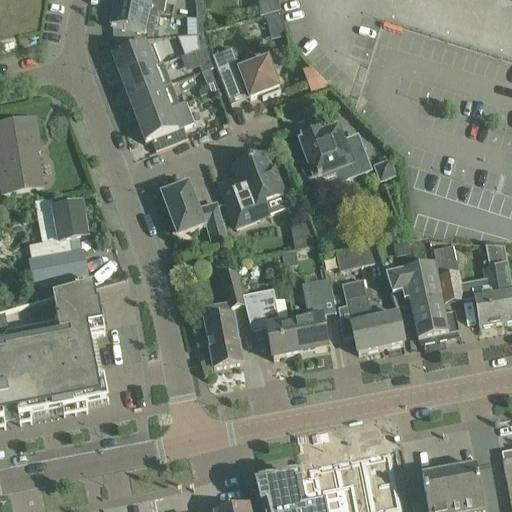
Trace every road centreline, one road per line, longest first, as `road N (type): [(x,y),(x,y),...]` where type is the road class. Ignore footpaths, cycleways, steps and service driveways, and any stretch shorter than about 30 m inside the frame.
road 1 (unclassified): [(193,443),(511,379)]
road 2 (unclassified): [(193,443),(130,192)]
road 3 (residential): [(130,192),(329,107)]
road 4 (unclassified): [(0,481),(193,443)]
road 5 (residential): [(130,192),(73,74)]
